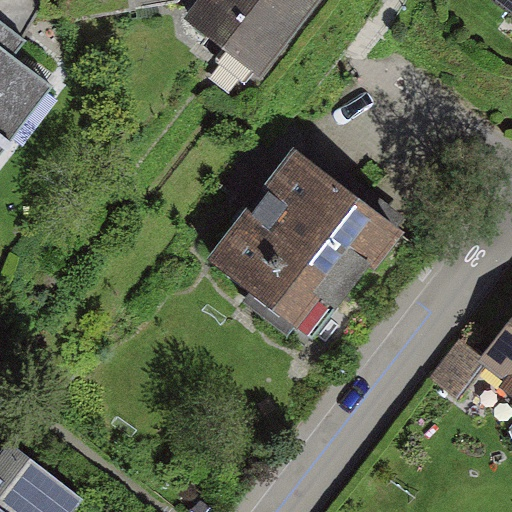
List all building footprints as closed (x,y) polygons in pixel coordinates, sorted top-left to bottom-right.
[(131,0),(67,0),(71,17),(133,5),(131,0)] [(192,0),(184,10),(262,75),(324,0),(192,0)] [(0,171),(65,88),(0,38),(0,171)] [(303,145),(213,257),(316,338),(405,226),(303,145)] [(511,389),(511,328),(482,367),(511,389)] [(0,511),(84,511),(89,506),(10,445),(0,458),(0,511)]
